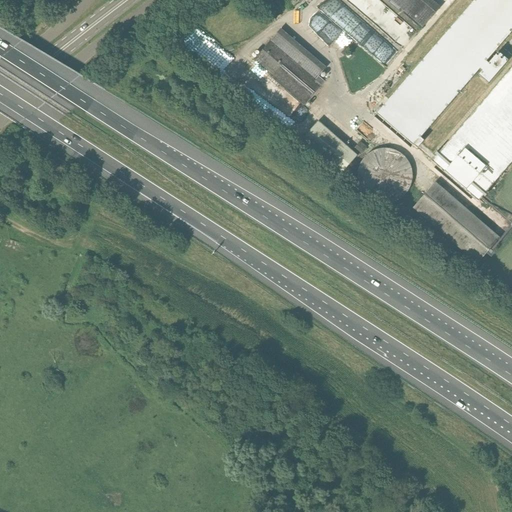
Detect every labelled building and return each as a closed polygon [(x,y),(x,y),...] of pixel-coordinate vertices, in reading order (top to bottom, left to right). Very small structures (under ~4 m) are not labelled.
[(511,30),(511,0),(474,0),(377,114),(414,146),(414,145),(418,148),(424,141),(420,138),(479,70),(481,72),(478,75),(487,83),(507,60),(498,52),(488,64),(486,62),(511,30)] [(390,0),(422,28),(439,7),(430,0),(390,0)] [(336,29),(345,29),(345,3),(324,3),(324,15),(336,15),(336,29)] [(274,20),(280,15),(273,4),(266,9),(274,20)] [(317,79),(271,40),(254,59),(274,76),(271,79),(304,106),(325,82),(319,77),(317,79)] [(511,67),(432,161),(478,200),(511,160),(511,67)] [(341,174),(357,155),(319,122),(302,140),(341,174)] [(367,148),(360,142),(353,149),(360,155),(367,148)] [(384,203),(388,203),(392,202),(395,201),(399,199),(402,197),(405,195),(407,192),(409,189),(410,185),(412,182),(412,178),(412,174),(412,170),(411,166),(409,163),(407,160),(405,157),(402,154),(399,152),(395,151),(394,150),(391,149),(387,149),(383,149),(380,149),(376,150),(372,152),(369,154),(366,156),(364,159),(362,162),(360,166),(359,169),(358,171),(358,174),(358,178),(359,182),(360,186),(361,189),(363,192),(366,195),(369,198),(372,200),(375,201),(379,202),(380,203),(384,203)] [(478,263),(499,238),(435,184),(414,208),(478,263)]
